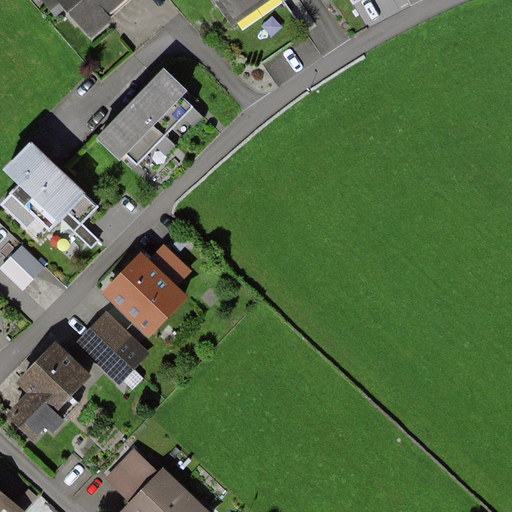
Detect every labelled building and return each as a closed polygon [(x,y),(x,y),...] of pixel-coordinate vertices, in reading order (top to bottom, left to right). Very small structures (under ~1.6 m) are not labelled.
[(130,0),(58,0),(89,37),(132,2),(130,0)] [(212,0),(231,27),(270,0),(212,0)] [(163,81),(101,145),(131,174),(136,169),(187,117),(193,110),(163,81)] [(94,215),(31,151),(8,174),(23,189),(10,201),(45,236),(57,224),(71,238),(94,215)] [(105,298),(137,329),(184,279),(162,258),(150,270),(141,261),(105,298)] [(105,325),(82,349),(123,388),(145,365),(105,325)] [(13,427),(31,443),(87,384),(57,355),(24,390),(37,403),(13,427)] [(200,511),(160,477),(129,511),(200,511)] [(0,511),(10,511),(0,503),(0,511)]
